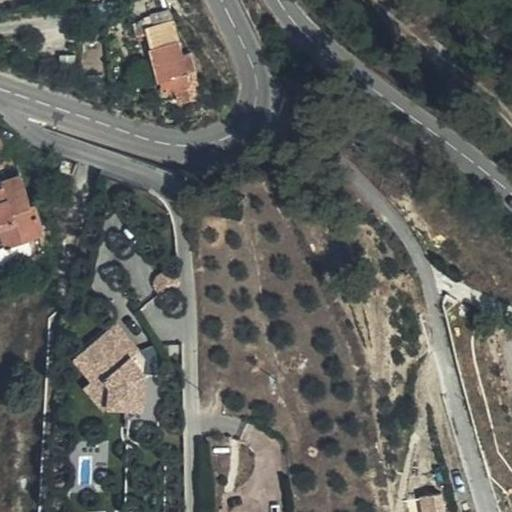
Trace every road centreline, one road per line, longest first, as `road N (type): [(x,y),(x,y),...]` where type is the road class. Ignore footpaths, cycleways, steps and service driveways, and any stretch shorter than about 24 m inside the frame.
road 1 (residential): [(19,95),(17,115),(35,135),(181,192),(192,244),(194,511)]
road 2 (residential): [(493,511),(414,245),(373,195),(295,147),(248,130)]
road 3 (tertiary): [(279,0),(313,39),(511,191)]
road 4 (tertiary): [(248,130),(204,150),(177,146),(19,95)]
